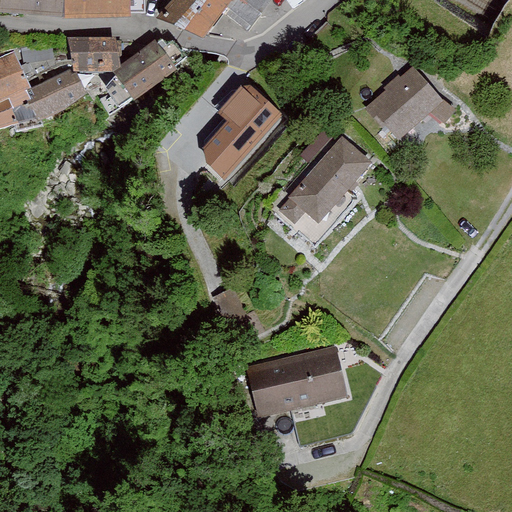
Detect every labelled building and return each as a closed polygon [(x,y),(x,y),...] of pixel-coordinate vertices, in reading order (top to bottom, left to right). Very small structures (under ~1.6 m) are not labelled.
[(57,0),(0,0),(0,2),(0,9),(57,11),(57,0)] [(57,0),(57,11),(142,14),(142,0),(57,0)] [(175,0),(162,15),(201,39),(235,0),(175,0)] [(0,132),(16,126),(21,138),(45,127),(42,119),(85,99),(75,76),(112,76),(111,41),(66,42),(66,73),(32,89),(15,51),(0,57),(0,132)] [(160,43),(100,84),(116,106),(176,65),(160,43)] [(452,111),(438,102),(441,100),(410,66),(367,105),(397,139),(418,121),(427,112),(444,123),(452,111)] [(225,176),(279,116),(247,88),(222,115),(232,124),(203,156),(225,176)] [(344,142),(279,210),(297,227),(305,218),(320,232),(377,172),(344,142)] [(334,345),(253,364),(265,415),(346,396),(334,345)]
